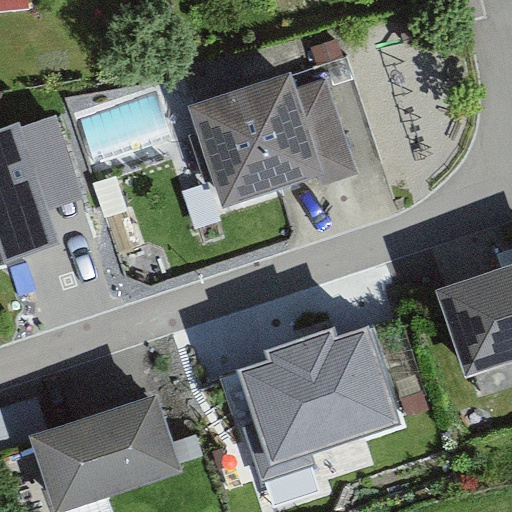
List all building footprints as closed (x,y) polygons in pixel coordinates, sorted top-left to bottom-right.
[(342,79),(322,86),(318,72),(199,111),(230,208),(330,176),(334,188),(373,176),(342,79)] [(42,131),(0,143),(0,270),(77,247),(42,131)] [(511,283),(443,303),(467,388),(511,375),(511,283)] [(289,349),(293,360),(258,371),(291,472),(419,431),(387,331),(360,339),(357,328),(289,349)] [(48,443),(71,511),(77,511),(195,472),(172,401),(48,443)]
